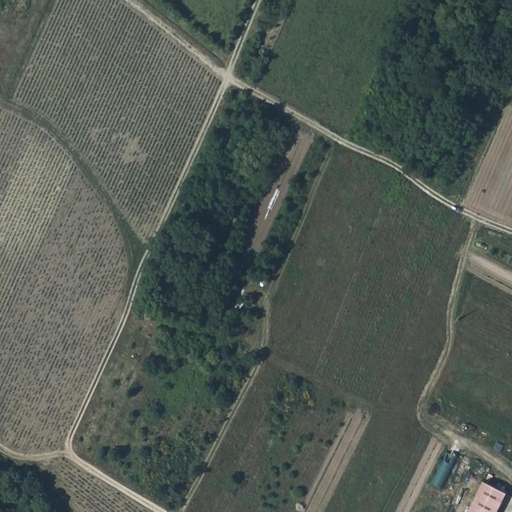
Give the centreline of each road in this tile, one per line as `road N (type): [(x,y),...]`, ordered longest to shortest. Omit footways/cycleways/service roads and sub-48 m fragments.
road 1 (track): [(511,232),(242,86),(132,0)]
road 2 (track): [(74,456),(69,442),(128,301),(128,248),(121,222),(79,158),(0,100)]
road 3 (track): [(163,511),(62,451),(18,457),(0,447)]
